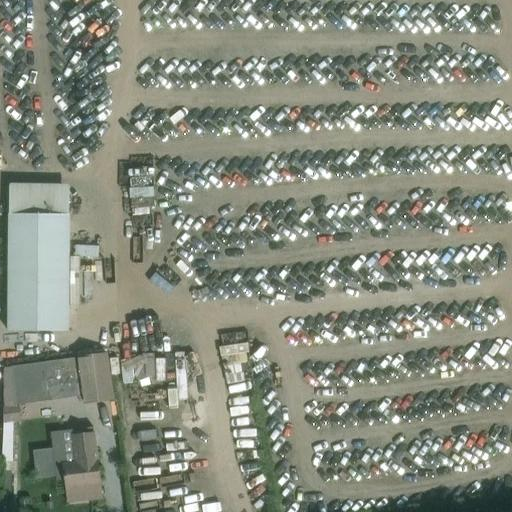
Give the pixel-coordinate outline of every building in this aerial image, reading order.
[(71,331),(70,214),(9,214),(8,332),(71,331)] [(91,236),(87,236),(88,285),(112,285),(111,268),(91,269),(91,236)] [(148,327),(180,325),(179,318),(148,319),(148,327)] [(234,325),(245,410),(267,407),(255,323),(234,325)] [(138,337),(139,363),(160,362),(161,372),(171,372),(170,356),(188,355),(189,379),(202,379),(199,331),(181,332),(182,335),(138,337)] [(79,358),(77,358),(82,396),(83,404),(85,403),(113,400),(106,354),(79,358)] [(77,358),(14,366),(20,404),(82,396),(77,358)] [(14,366),(4,367),(4,404),(4,423),(22,421),(20,404),(14,366)] [(249,430),(273,429),(273,420),(249,421),(249,430)] [(166,425),(146,424),(145,444),(165,445),(166,425)] [(85,429),(51,433),(56,480),(65,479),(66,487),(68,503),(86,500),(84,485),(101,483),(98,464),(94,428),(85,429)] [(171,448),(153,447),(151,479),(169,480),(169,468),(192,469),(193,458),(171,457),(171,448)] [(205,479),(223,461),(217,456),(199,473),(205,479)] [(167,482),(153,483),(154,498),(168,498),(167,482)] [(5,510),(15,510),(16,498),(5,498),(5,510)]
